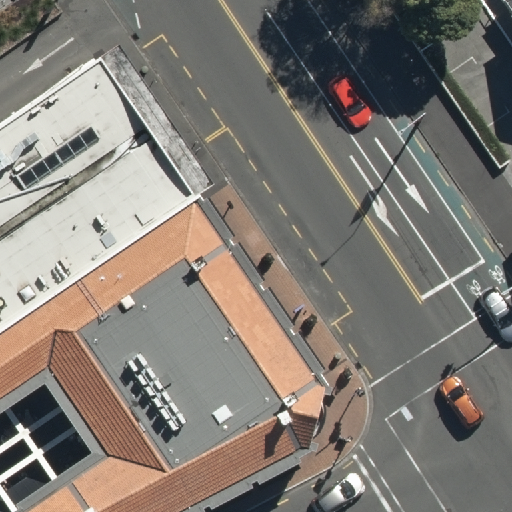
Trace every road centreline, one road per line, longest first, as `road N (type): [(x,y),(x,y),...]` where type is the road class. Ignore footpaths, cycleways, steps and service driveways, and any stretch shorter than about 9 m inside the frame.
road 1 (secondary): [(230,0),(511,425)]
road 2 (residential): [(402,511),(511,453)]
